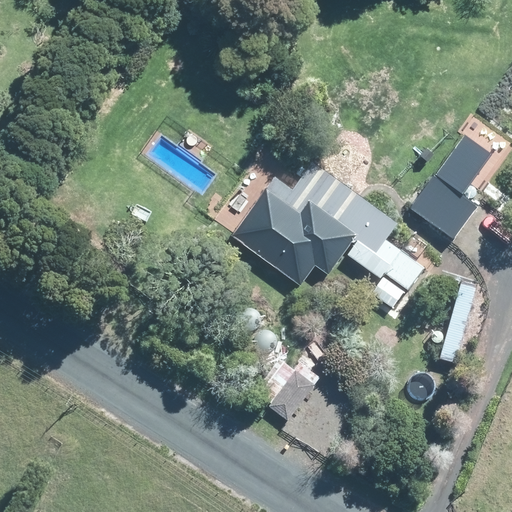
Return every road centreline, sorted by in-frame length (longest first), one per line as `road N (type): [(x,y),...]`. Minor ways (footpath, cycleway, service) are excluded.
road 1 (unclassified): [(309,511),(0,312)]
road 2 (unknown): [(424,511),(511,313)]
